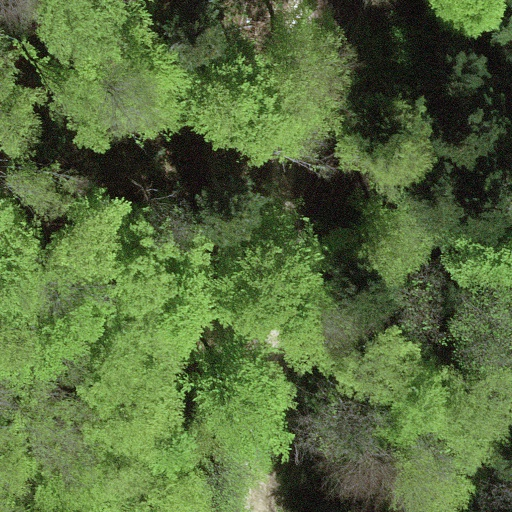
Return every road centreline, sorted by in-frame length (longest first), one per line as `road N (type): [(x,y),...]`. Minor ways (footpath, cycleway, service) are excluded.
road 1 (track): [(297,0),(261,304),(253,511)]
road 2 (track): [(261,304),(360,0)]
